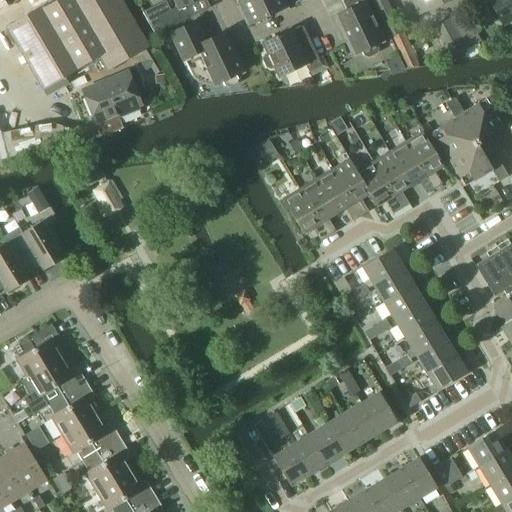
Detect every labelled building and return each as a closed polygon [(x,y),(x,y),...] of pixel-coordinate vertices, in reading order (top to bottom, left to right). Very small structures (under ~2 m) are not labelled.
[(119,0),(55,0),(46,6),(45,4),(6,27),(6,26),(5,27),(41,88),(98,55),(106,69),(146,45),(119,0)] [(174,0),(178,7),(148,22),(154,34),(192,16),(187,5),(196,0),(174,0)] [(284,0),(248,0),(239,5),(248,25),(287,6),(284,0)] [(361,0),(330,15),(351,57),(363,51),(365,55),(369,56),(375,53),(376,49),(375,45),(386,40),(365,0),(361,0)] [(414,0),(420,11),(443,0),(414,0)] [(511,0),(489,0),(503,25),(511,19),(511,0)] [(464,49),(478,41),(462,11),(448,18),(434,26),(450,56),(464,49)] [(170,33),(184,60),(185,59),(190,72),(194,77),(197,80),(200,82),(204,83),(207,84),(210,84),(214,84),(215,86),(222,83),(224,86),(228,87),(235,84),(237,80),(235,77),(242,73),(223,33),(204,42),(194,21),(170,33)] [(263,61),(266,66),(270,68),(274,66),(279,77),(305,65),(308,72),(320,66),(310,44),(299,49),(290,30),(262,43),(268,54),(264,56),(263,61)] [(162,70),(149,48),(141,53),(145,60),(140,63),(145,71),(150,68),(154,75),(162,70)] [(80,90),(94,123),(115,114),(117,118),(137,109),(136,106),(139,104),(126,71),(80,90)] [(502,126),(486,99),(463,113),(454,98),(445,103),(454,119),(432,133),(464,187),(491,170),(499,183),(508,177),(493,151),(491,152),(483,138),(502,126)] [(338,118),(328,125),(335,137),(345,130),(338,118)] [(422,132),(406,142),(434,189),(441,184),(435,175),(432,177),(430,173),(433,171),(442,166),(422,132)] [(406,142),(389,152),(410,185),(421,179),(423,182),(420,184),(426,194),(434,189),(406,142)] [(270,143),(261,148),(268,159),(277,154),(270,143)] [(389,152),(372,162),(401,209),(408,204),(402,195),(399,197),(397,193),(400,191),(410,185),(389,152)] [(348,161),(332,171),(359,216),(366,212),(361,203),(358,205),(356,202),(359,200),(368,195),(368,194),(355,172),(348,161)] [(356,172),(355,172),(368,194),(368,195),(375,207),(385,201),(388,199),(390,202),(387,204),(392,213),(401,209),(372,162),(370,163),(356,172)] [(332,171),(315,181),(335,214),(344,209),(351,221),(359,216),(332,171)] [(108,181),(91,191),(102,210),(119,201),(108,181)] [(315,181),(298,190),(326,236),(334,231),(328,222),(325,224),(323,221),(326,219),(335,214),(315,181)] [(26,192),(38,213),(50,207),(38,185),(26,192)] [(326,236),(298,190),(282,201),(302,234),(311,228),(318,241),(326,236)] [(406,205),(401,209),(404,214),(411,210),(411,209),(408,204),(406,205)] [(401,209),(392,213),(396,219),(404,214),(401,209)] [(1,238),(4,244),(6,243),(15,259),(24,274),(25,273),(38,266),(40,270),(63,257),(42,221),(20,234),(17,228),(1,238)] [(511,242),(474,265),(474,266),(493,296),(503,289),(511,284),(511,242)] [(0,288),(2,287),(5,291),(27,278),(25,273),(24,274),(15,259),(6,243),(4,244),(0,246),(0,288)] [(361,267),(372,285),(401,267),(390,250),(385,253),(362,267),(361,267)] [(372,285),(382,303),(412,285),(401,267),(372,285)] [(382,303),(393,320),(422,303),(412,285),(382,303)] [(363,286),(352,292),(357,300),(367,294),(363,286)] [(244,288),(233,295),(239,306),(242,304),(246,312),(252,308),(248,301),(250,300),(244,288)] [(352,292),(341,298),(346,307),(357,300),(352,292)] [(511,306),(507,298),(492,307),(503,325),(511,319),(511,306)] [(393,320),(404,338),(433,321),(422,303),(393,320)] [(511,319),(503,325),(499,327),(510,345),(511,343),(511,319)] [(389,329),(384,321),(374,327),(378,335),(389,329)] [(406,355),(409,359),(414,356),(444,338),(433,321),(404,338),(410,349),(407,351),(406,355)] [(14,359),(25,377),(61,355),(51,339),(57,336),(49,323),(25,338),(25,339),(11,347),(17,358),(14,359)] [(378,335),(374,327),(362,333),(367,342),(378,335)] [(414,356),(425,373),(454,356),(444,338),(414,356)] [(22,399),(32,414),(84,381),(78,371),(72,374),(61,355),(25,377),(26,379),(21,382),(28,395),(22,399)] [(405,356),(395,362),(400,370),(410,364),(405,356)] [(454,356),(425,373),(436,391),(465,373),(454,356)] [(385,367),(384,369),(388,377),(400,370),(395,362),(385,367)] [(345,371),(336,375),(343,386),(352,381),(345,371)] [(333,376),(325,380),(330,388),(337,383),(333,376)] [(49,417),(60,435),(96,413),(86,396),(91,393),(84,381),(32,414),(32,415),(46,406),(52,415),(49,417)] [(352,381),(343,386),(350,397),(358,392),(352,381)] [(310,392),(302,396),(308,407),(316,402),(310,392)] [(378,393),(360,403),(378,432),(396,421),(378,393)] [(403,401),(407,408),(418,401),(414,394),(403,401)] [(300,398),(289,404),(295,413),(305,406),(300,398)] [(316,402),(308,407),(314,418),(322,413),(316,402)] [(360,403),(342,414),(359,441),(360,443),(378,432),(360,403)] [(74,452),(80,462),(119,438),(112,427),(107,430),(96,413),(60,435),(72,454),(74,452)] [(275,413),(267,417),(273,429),(281,424),(275,413)] [(342,414),(325,425),(341,452),(342,454),(360,443),(359,441),(342,414)] [(466,449),(477,468),(506,450),(500,440),(511,433),(511,421),(466,449)] [(281,424),(273,429),(279,439),(287,434),(281,424)] [(325,425),(307,435),(323,462),(324,465),(342,454),(341,452),(325,425)] [(36,434),(27,440),(35,452),(44,447),(36,434)] [(307,435),(289,446),(307,475),(324,465),(323,462),(307,435)] [(84,473),(95,491),(131,470),(120,453),(126,450),(119,438),(80,462),(86,472),(84,473)] [(24,443),(5,455),(27,491),(46,480),(24,443)] [(307,475),(289,446),(271,457),(288,486),(307,475)] [(478,468),(488,486),(511,471),(511,458),(506,450),(477,468),(478,468)] [(5,455),(0,457),(0,488),(8,503),(27,491),(5,455)] [(418,457),(400,468),(418,500),(436,489),(418,457)] [(400,468),(382,479),(401,511),(418,500),(400,468)] [(109,509),(111,511),(124,511),(153,495),(147,484),(141,487),(131,470),(95,491),(106,510),(109,509)] [(499,504),(500,505),(511,497),(511,471),(488,486),(489,487),(499,504)] [(449,474),(439,480),(444,489),(445,488),(455,482),(454,482),(450,474),(449,474)] [(60,476),(51,480),(60,495),(68,490),(60,476)] [(382,479),(364,490),(377,511),(399,511),(401,511),(382,479)] [(452,485),(445,489),(447,492),(450,496),(456,492),(452,485)] [(0,488),(0,507),(8,503),(0,488)] [(377,511),(364,490),(346,501),(353,511),(377,511)] [(156,511),(155,510),(160,506),(153,495),(124,511),(156,511)] [(32,499),(38,509),(44,506),(38,496),(32,499)] [(495,511),(511,511),(511,497),(500,505),(494,509),(495,511)] [(353,511),(346,501),(328,511),(353,511)]
